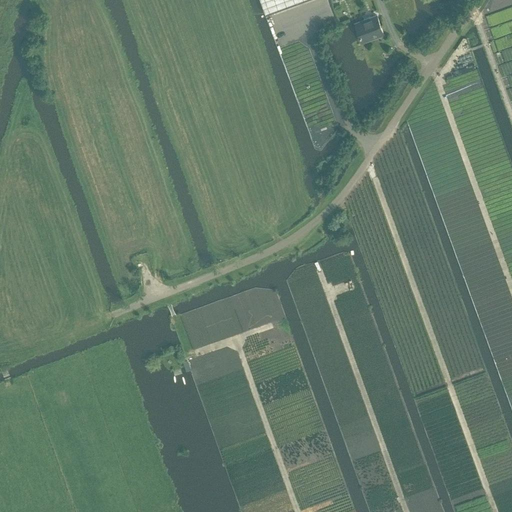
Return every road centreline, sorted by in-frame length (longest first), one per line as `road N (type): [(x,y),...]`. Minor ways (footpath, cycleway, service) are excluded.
road 1 (unclassified): [(479,0),(368,163),(317,222),(252,261),(120,313)]
road 2 (track): [(496,511),(368,163)]
